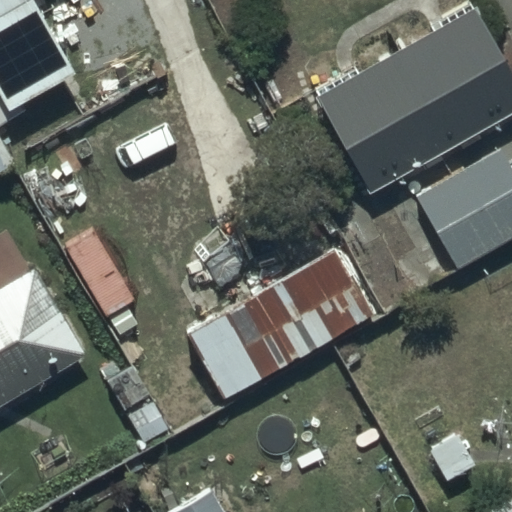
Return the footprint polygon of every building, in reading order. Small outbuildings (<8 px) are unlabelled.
[(0,0),(0,89),(4,96),(72,58),(39,0),(0,0)] [(511,98),(511,63),(474,0),(466,0),(316,88),(371,182),(511,98)] [(455,258),(511,223),(511,165),(496,138),(412,188),(455,258)] [(369,303),(327,232),(180,317),(207,364),(154,395),(168,420),(369,303)] [(0,397),(83,349),(31,261),(0,279),(0,397)] [(226,511),(210,481),(164,506),(167,511),(226,511)] [(511,511),(511,482),(467,508),(469,511),(511,511)]
